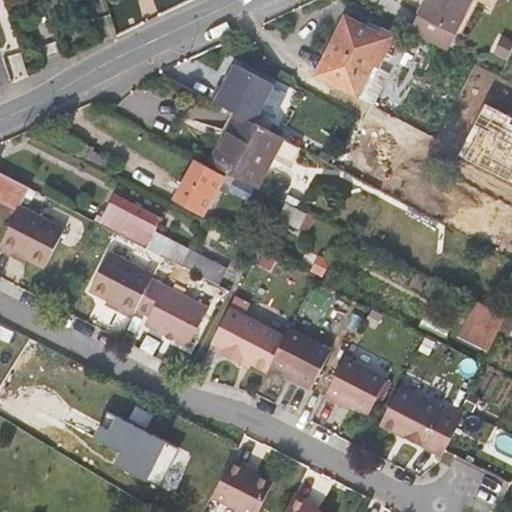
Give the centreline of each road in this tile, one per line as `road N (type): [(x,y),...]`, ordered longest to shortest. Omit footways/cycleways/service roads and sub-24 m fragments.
road 1 (residential): [(0,300),(186,396),(256,416),(407,495),(451,505)]
road 2 (secondary): [(243,0),(0,119)]
